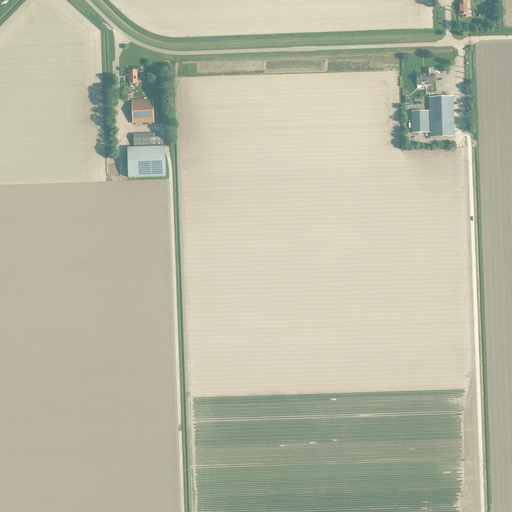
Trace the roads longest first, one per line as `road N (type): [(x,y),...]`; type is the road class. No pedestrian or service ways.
road 1 (residential): [(456,43),(177,53),(128,36),(84,0)]
road 2 (track): [(182,511),(170,178),(157,127)]
